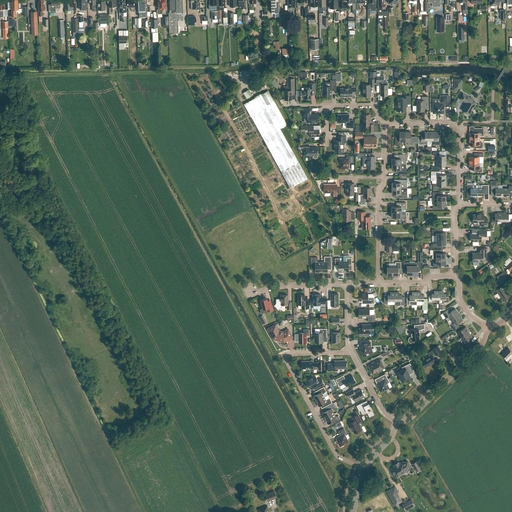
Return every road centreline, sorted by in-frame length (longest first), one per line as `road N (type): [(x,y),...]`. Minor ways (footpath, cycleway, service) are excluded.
road 1 (residential): [(364,468),(336,456),(285,360),(290,353),(350,351)]
road 2 (residential): [(459,204),(460,129),(452,122),(383,122)]
road 3 (tertiary): [(397,423),(480,346),(488,328)]
